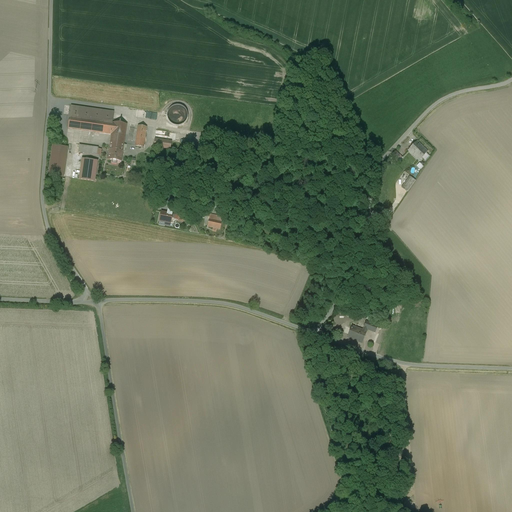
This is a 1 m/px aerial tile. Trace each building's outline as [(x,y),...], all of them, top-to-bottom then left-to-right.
[(168,118),(176,121),(176,123),(184,126),(189,109),(172,104),(168,118)] [(114,112),(71,106),(69,116),(112,122),(114,112)] [(112,122),(69,116),(68,128),(111,134),(113,122),(112,122)] [(126,124),(113,122),(111,134),(110,142),(124,144),(126,124)] [(146,127),(138,126),(135,146),(143,147),(146,127)] [(420,138),(408,150),(419,161),(427,152),(420,145),(424,141),(420,138)] [(172,149),(173,140),(155,139),(154,147),(172,149)] [(124,144),(110,142),(108,159),(108,160),(112,160),(112,162),(111,162),(111,163),(112,163),(112,162),(116,163),(117,163),(117,161),(121,161),(121,162),(121,161),(124,144),(123,144),(124,144)] [(98,148),(68,143),(67,151),(97,155),(98,148)] [(184,147),(177,151),(181,158),(187,154),(184,147)] [(397,153),(393,157),(397,162),(401,157),(397,153)] [(67,160),(55,159),(53,175),(65,177),(67,160)] [(97,161),(82,159),(79,179),(94,181),(97,161)] [(409,178),(402,188),(407,191),(414,181),(409,178)] [(183,213),(178,211),(176,215),(174,219),(179,221),(183,213)] [(172,214),(161,212),(160,221),(165,222),(165,225),(170,226),(171,218),(174,219),(176,215),(172,214)] [(222,217),(210,215),(208,227),(220,230),(222,217)] [(363,330),(352,326),(347,338),(362,343),(367,332),(366,332),(367,329),(375,333),(377,326),(366,322),(363,330)]
